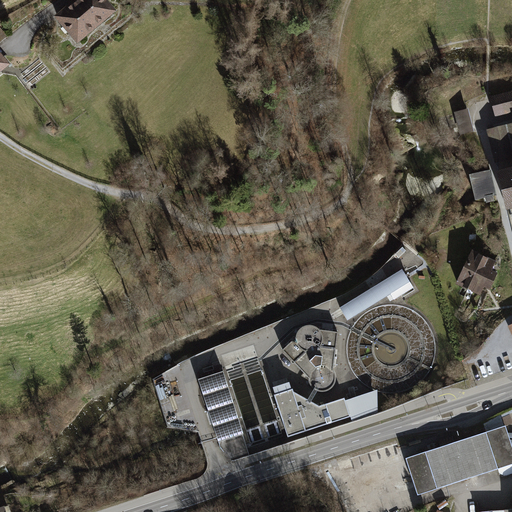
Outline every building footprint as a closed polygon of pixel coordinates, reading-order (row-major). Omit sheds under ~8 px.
[(105,0),(75,0),(54,18),(77,45),(116,12),(105,0)] [(0,53),(0,72),(10,65),(0,53)] [(511,91),(489,97),(494,117),(511,111),(511,91)] [(468,108),(454,112),(460,134),(474,130),(468,108)] [(511,124),(487,130),(507,210),(511,208),(511,124)] [(491,170),(469,176),(476,201),(484,199),(485,204),(495,202),(493,196),(497,195),(491,170)] [(495,261),(472,251),(457,285),(480,295),(483,288),(483,287),(490,290),(498,273),(491,270),(495,261)] [(399,271),(338,308),(346,322),(407,285),(399,271)] [(334,372),(333,370),(338,332),(319,330),(315,327),(309,325),(304,327),(301,329),(300,330),(299,330),(297,335),(297,338),(283,350),(309,378),(311,384),(313,388),(314,388),(314,389),(320,391),(325,391),(326,391),(327,390),(331,388),(334,384),(335,384),(335,382),(336,378),(334,372)] [(292,390),(275,396),(289,438),(350,417),(345,399),(319,407),(292,390)] [(484,424),(487,434),(504,428),(500,415),(484,424)] [(487,434),(407,460),(419,496),(511,465),(511,446),(506,428),(504,428),(487,434)] [(406,445),(395,448),(398,457),(408,454),(406,445)]
